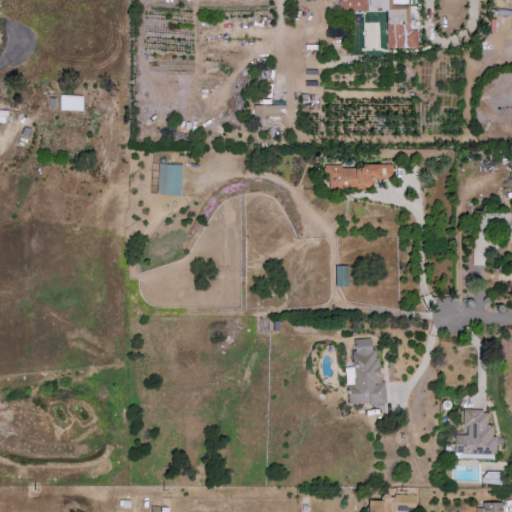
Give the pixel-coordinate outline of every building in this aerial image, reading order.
[(386,11),(387,48),(410,48),(409,0),(339,0),(339,12),(386,11)] [(82,111),(83,96),(60,95),(60,110),(82,111)] [(285,105),(253,105),(253,119),(285,118),(285,105)] [(180,195),(181,164),(158,164),(157,195),(180,195)] [(392,166),(324,165),(324,190),(363,191),(364,181),(392,181),(392,166)] [(347,265),(334,266),(335,286),(348,286),(347,265)] [(386,402),(385,382),(378,382),(374,338),(352,340),(354,367),(345,368),(347,405),(386,402)] [(454,435),(454,458),(494,458),(494,425),(487,425),(487,410),(462,410),(462,425),(467,426),(467,435),(454,435)] [(415,495),(382,495),(383,500),(368,501),(367,511),(392,511),(415,511),(415,495)]
